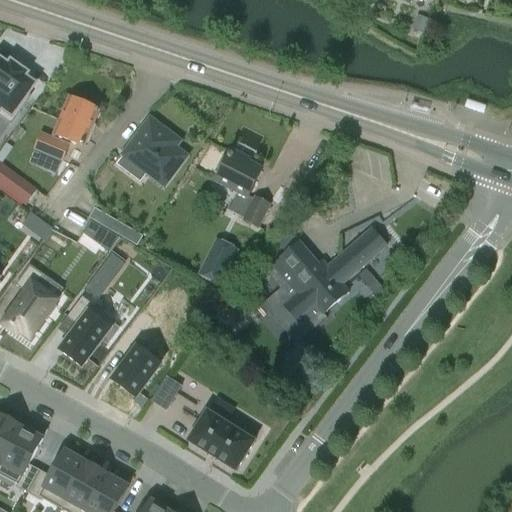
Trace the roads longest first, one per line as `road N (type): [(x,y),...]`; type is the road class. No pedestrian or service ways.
road 1 (tertiary): [(511,168),(7,0)]
road 2 (residential): [(511,203),(267,511)]
road 3 (residential): [(0,374),(242,511)]
